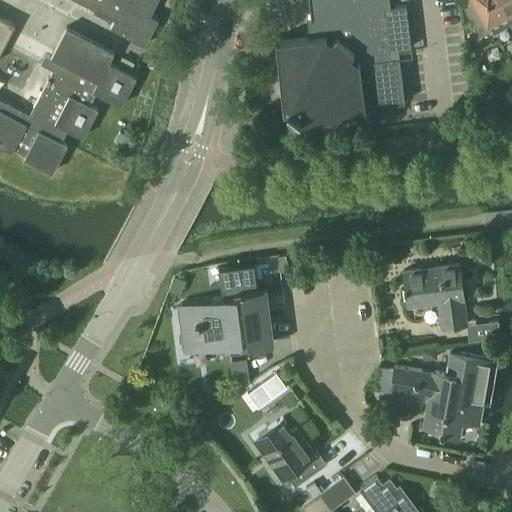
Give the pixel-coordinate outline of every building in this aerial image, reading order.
[(109,26),(122,33),(144,44),(157,18),(149,14),(156,0),(79,0),(114,18),(109,26)] [(275,39),(278,64),(283,105),(286,105),(288,115),(298,113),(299,117),(365,109),(364,106),(404,101),(398,47),(410,46),(405,3),(390,5),(389,0),(308,0),(312,34),(275,39)] [(479,34),(491,28),(493,31),(511,21),(511,20),(506,10),(507,10),(501,0),(476,0),(480,7),(467,13),(479,34)] [(511,0),(501,0),(507,10),(511,6),(511,0)] [(0,144),(11,150),(13,147),(25,153),(23,157),(52,171),(67,143),(61,140),(67,128),(82,136),(97,107),(89,103),(95,91),(121,104),(135,75),(131,73),(130,72),(118,66),(108,61),(112,52),(65,27),(50,55),(57,59),(53,68),(29,113),(0,98),(0,48),(13,23),(0,15),(0,144)] [(511,94),(494,97),(496,113),(511,110),(511,94)] [(123,146),(129,135),(119,130),(113,141),(123,146)] [(223,296),(181,302),(187,350),(268,339),(261,291),(258,292),(254,261),(218,265),(223,296)] [(441,327),(467,323),(458,262),(402,270),(407,304),(437,299),(441,327)] [(473,325),(475,339),(490,337),(488,323),(473,325)] [(486,400),(496,347),(496,342),(479,339),(477,353),(452,348),(448,372),(434,369),(434,371),(393,364),(388,393),(417,398),(418,392),(430,394),(424,426),(458,432),(460,416),(478,419),(481,399),(486,400)] [(230,360),(233,383),(249,381),(245,358),(230,360)] [(295,428),(292,430),(282,415),(254,436),(282,475),(285,472),(294,485),(326,462),(316,449),(313,451),(295,428)] [(376,472),(359,484),(372,502),(379,511),(417,511),(397,484),(389,474),(382,479),(376,472)] [(324,487),(320,491),(332,508),(355,491),(343,474),(324,487)] [(314,480),(306,486),(313,496),(320,491),(324,487),(321,482),(317,485),(314,480)] [(302,511),(325,511),(331,508),(332,508),(320,491),(313,496),(298,506),(302,511)]
